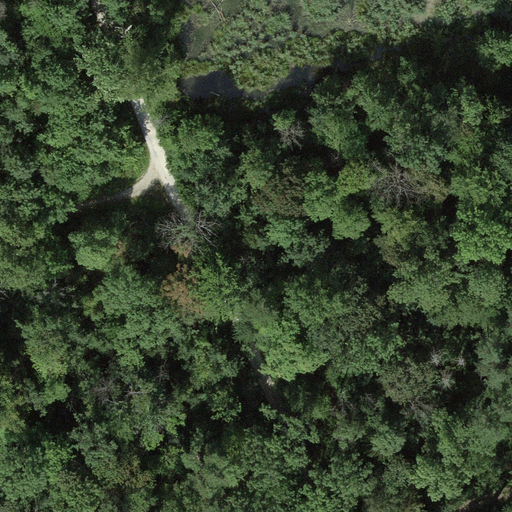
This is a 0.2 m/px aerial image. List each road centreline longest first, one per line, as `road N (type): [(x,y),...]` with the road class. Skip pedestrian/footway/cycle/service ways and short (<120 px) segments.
road 1 (track): [(311,511),(161,171)]
road 2 (track): [(161,171),(96,0)]
road 3 (track): [(161,171),(0,231)]
